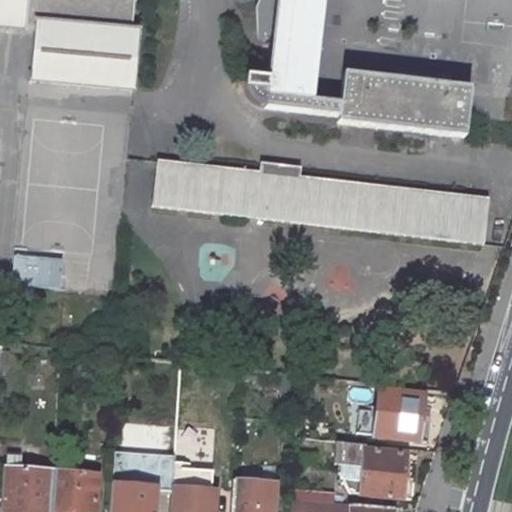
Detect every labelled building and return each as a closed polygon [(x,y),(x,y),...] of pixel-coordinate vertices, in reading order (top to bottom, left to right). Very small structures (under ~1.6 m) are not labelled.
[(0,0),(0,26),(34,29),(36,0),(0,0)] [(133,0),(36,0),(34,29),(29,81),(133,91),(139,29),(131,29),(133,0)] [(256,0),(254,6),(255,39),(260,43),(271,44),(267,77),(243,75),(242,86),(247,98),(258,106),(337,118),(336,123),(464,137),(470,88),(343,73),(339,103),(310,100),(321,0),(256,0)] [(488,200),(156,162),(151,207),(483,245),(488,200)] [(59,287),(60,256),(11,254),(9,285),(59,287)] [(300,378),(281,376),(279,402),(298,404),(300,378)] [(423,396),(378,390),(373,437),(418,441),(426,443),(429,421),(420,420),(423,396)] [(365,433),(367,413),(352,411),(350,431),(365,433)] [(369,446),(357,445),(356,457),(363,457),(363,451),(369,451),(369,446)] [(369,451),(363,451),(363,457),(359,496),(402,499),(410,500),(412,479),(403,479),(405,455),(369,451)] [(173,457),(114,452),(109,511),(153,511),(155,491),(170,492),(171,488),(173,457)] [(49,511),(52,472),(5,469),(1,511),(49,511)] [(95,511),(98,475),(52,472),(49,511),(95,511)] [(272,511),(275,485),(232,482),(230,511),(272,511)] [(213,511),(215,491),(171,488),(170,492),(168,511),(213,511)] [(392,511),(393,509),(349,506),(291,501),(290,511),(392,511)]
